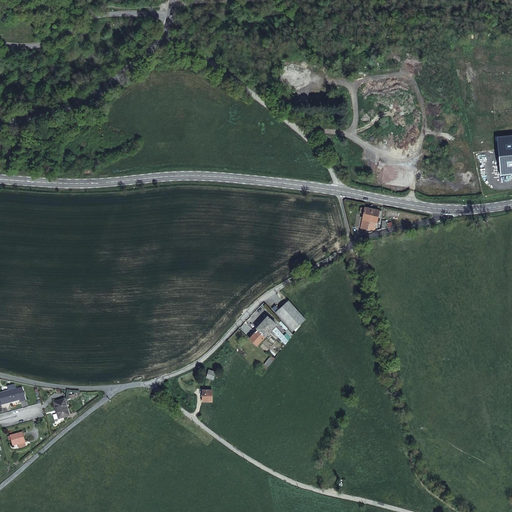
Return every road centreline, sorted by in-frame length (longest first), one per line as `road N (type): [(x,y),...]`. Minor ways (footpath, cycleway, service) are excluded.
road 1 (secondary): [(0,179),(234,178),(340,190)]
road 2 (unclassified): [(142,381),(285,479),(406,511)]
road 3 (unclassified): [(352,242),(266,291),(196,364),(142,381)]
road 4 (unclassified): [(163,40),(181,41),(235,72),(324,154),(340,190)]
road 5 (secondary): [(163,40),(60,107),(0,121)]
road 6 (unclassified): [(0,44),(63,41),(106,14),(170,14)]
road 7 (residential): [(0,484),(118,384)]
